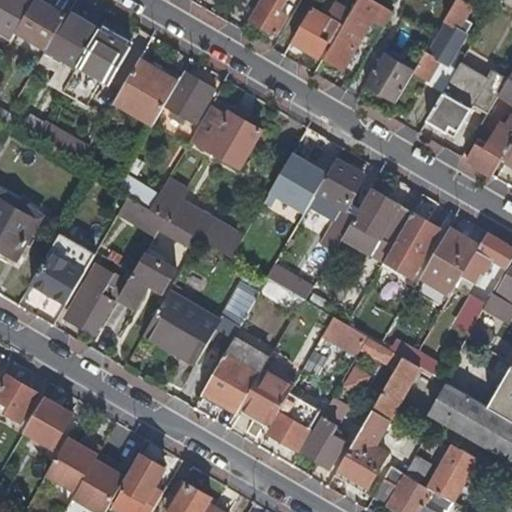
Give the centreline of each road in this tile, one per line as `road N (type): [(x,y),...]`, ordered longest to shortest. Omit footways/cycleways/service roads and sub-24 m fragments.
road 1 (residential): [(131,0),(511,222)]
road 2 (residential): [(317,511),(0,322)]
